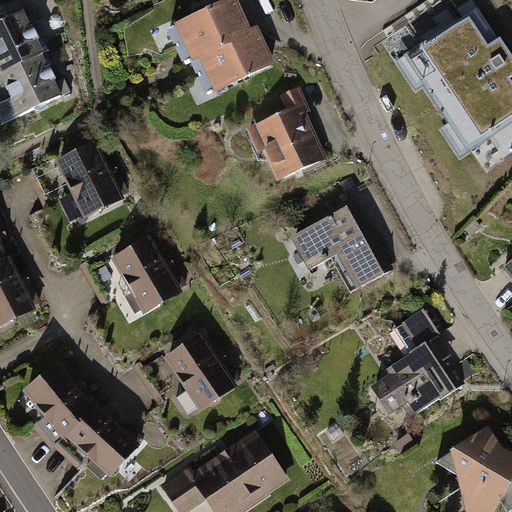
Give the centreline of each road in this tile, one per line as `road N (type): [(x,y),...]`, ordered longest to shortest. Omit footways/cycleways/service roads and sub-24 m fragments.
road 1 (residential): [(318,0),(433,236),(511,356)]
road 2 (residential): [(74,328),(1,193)]
road 3 (residential): [(74,328),(147,432)]
